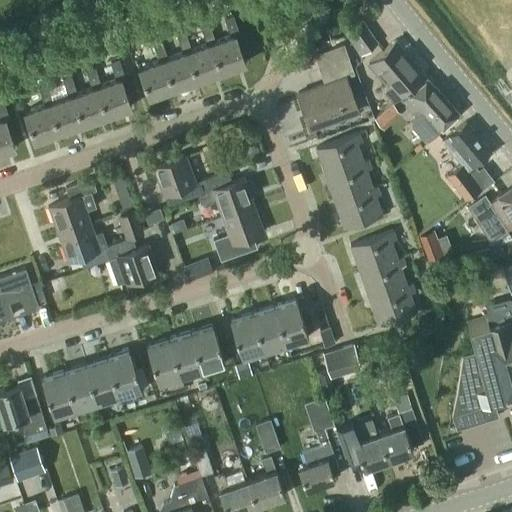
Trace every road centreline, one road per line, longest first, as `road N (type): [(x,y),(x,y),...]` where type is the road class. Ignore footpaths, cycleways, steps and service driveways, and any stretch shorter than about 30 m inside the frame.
road 1 (residential): [(0,353),(311,255)]
road 2 (residential): [(0,191),(258,100)]
road 3 (tertiary): [(511,149),(394,0)]
road 4 (residential): [(311,255),(258,100)]
